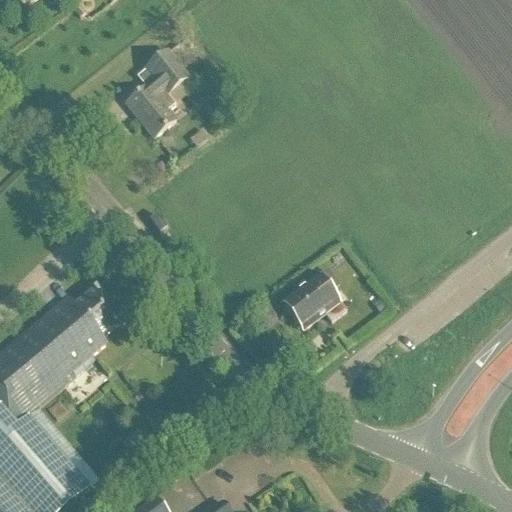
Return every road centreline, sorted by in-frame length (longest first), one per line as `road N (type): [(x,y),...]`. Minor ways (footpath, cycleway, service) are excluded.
road 1 (tertiary): [(320,420),(235,368),(72,167),(0,100)]
road 2 (unclassified): [(511,239),(349,370),(320,420)]
road 3 (trunk): [(511,331),(480,362),(413,459)]
